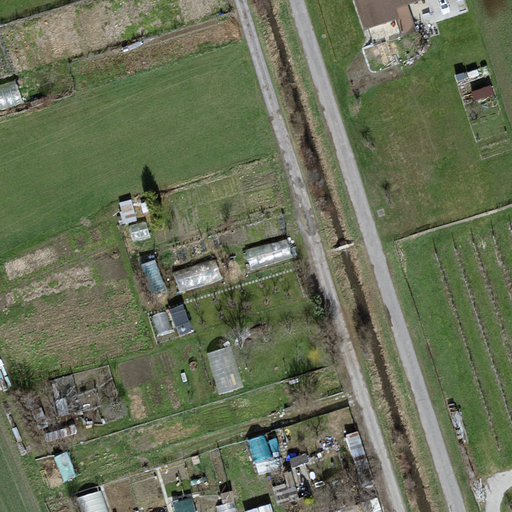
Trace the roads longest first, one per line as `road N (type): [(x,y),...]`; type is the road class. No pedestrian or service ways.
road 1 (track): [(296,0),(458,511)]
road 2 (track): [(239,0),(398,511)]
